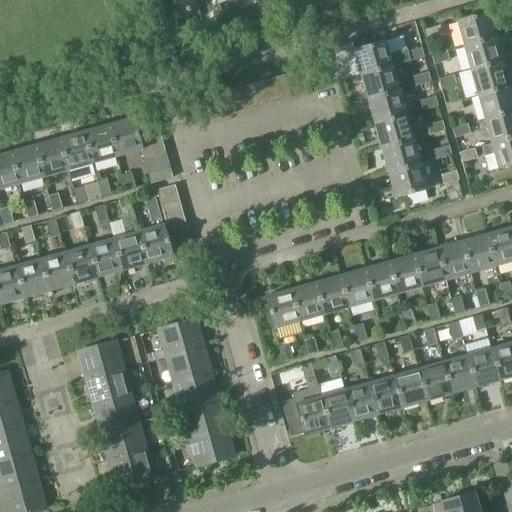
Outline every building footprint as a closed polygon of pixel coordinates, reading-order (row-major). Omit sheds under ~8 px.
[(456,21),(463,45),(495,37),(487,12),(456,21)] [(440,25),(424,29),(427,39),(442,34),(440,25)] [(463,45),(470,70),(502,61),(495,37),(463,45)] [(353,50),(361,75),(392,66),(408,61),(406,52),(407,51),(406,49),(389,54),(385,41),(353,50)] [(408,61),(423,57),(420,48),(407,51),(406,52),(408,61)] [(434,64),(449,60),(447,50),(431,54),(434,64)] [(470,70),(477,94),(509,86),(502,61),(470,70)] [(399,90),(392,66),(361,75),(368,99),(399,90)] [(305,68),(293,71),(300,95),(312,91),(305,68)] [(293,71),(282,75),(289,98),(300,95),(293,71)] [(415,85),(430,81),(427,72),(413,76),(415,85)] [(441,88),(456,84),(454,74),(438,79),(441,88)] [(282,75),(271,78),(277,101),(289,98),(282,75)] [(271,78),(260,81),(266,104),(277,101),(271,78)] [(260,81),(249,84),(255,107),(266,104),(260,81)] [(249,84),(237,87),(244,110),(255,107),(249,84)] [(477,94),(484,119),(511,111),(511,97),(509,86),(477,94)] [(237,87),(226,90),(233,114),(244,110),(237,87)] [(226,90),(214,94),(221,117),(233,114),(226,90)] [(406,115),(399,90),(368,99),(375,124),(406,115)] [(214,94),(203,97),(210,120),(221,117),(214,94)] [(422,110),(437,106),(434,96),(419,101),(422,110)] [(203,97),(192,100),(199,123),(210,120),(203,97)] [(448,113),(463,109),(460,99),(445,103),(448,113)] [(187,127),(199,123),(192,100),(180,103),(187,127)] [(511,111),(484,119),(491,144),(511,137),(511,111)] [(413,139),(406,115),(375,124),(382,148),(413,139)] [(108,125),(117,156),(141,149),(138,138),(132,118),(108,125)] [(429,135),(444,130),(441,121),(426,125),(429,135)] [(455,138),(470,133),(467,123),(452,128),(455,138)] [(92,163),(117,156),(108,125),(83,132),(92,163)] [(92,163),(83,132),(59,139),(68,170),(92,163)] [(138,138),(141,149),(163,144),(159,132),(138,138)] [(511,164),(511,137),(491,144),(482,147),(488,171),(498,169),(511,164)] [(33,146),(43,177),(68,170),(59,139),(33,146)] [(420,164),(413,139),(382,148),(389,173),(420,164)] [(163,144),(141,149),(144,162),(166,156),(163,144)] [(436,159),(451,155),(448,145),(433,150),(436,159)] [(9,153),(18,184),(43,177),(33,146),(9,153)] [(462,162),(477,158),(474,148),(459,152),(462,162)] [(0,189),(18,184),(9,153),(0,155),(0,189)] [(166,156),(144,162),(148,173),(169,167),(166,156)] [(427,189),(420,164),(389,173),(396,198),(427,189)] [(169,167),(148,173),(151,183),(172,177),(169,167)] [(443,184),(458,180),(455,171),(440,175),(443,184)] [(122,175),(127,190),(135,188),(131,173),(122,175)] [(98,182),(102,197),(111,194),(107,180),(98,182)] [(153,190),(156,203),(178,196),(174,185),(153,190)] [(73,189),(78,204),(87,201),(82,187),(73,189)] [(48,197),(53,211),(62,208),(57,194),(48,197)] [(156,203),(157,206),(159,214),(181,208),(178,196),(156,203)] [(126,235),(113,238),(122,270),(147,263),(138,231),(128,197),(119,200),(119,201),(123,216),(120,217),(126,235)] [(24,203),(28,218),(37,215),(33,200),(24,203)] [(103,204),(94,207),(98,222),(108,220),(103,204)] [(0,210),(4,224),(14,222),(10,207),(0,210)] [(159,214),(162,224),(163,225),(184,219),(181,208),(159,214)] [(79,211),(70,214),(74,229),(83,226),(79,211)] [(172,256),(169,248),(166,237),(163,225),(162,224),(159,214),(151,227),(138,231),(147,263),(172,256)] [(55,218),(45,221),(50,236),(59,233),(55,218)] [(188,231),(184,219),(163,225),(166,237),(188,231)] [(30,225),(21,228),(25,243),(34,240),(30,225)] [(511,236),(510,228),(485,235),(495,267),(511,261),(511,236)] [(191,242),(188,231),(166,237),(169,248),(191,242)] [(6,232),(0,233),(0,249),(0,250),(10,247),(6,232)] [(470,274),(495,267),(485,235),(461,242),(470,274)] [(98,277),(122,270),(113,238),(89,245),(98,277)] [(461,242),(436,249),(445,281),(470,274),(461,242)] [(73,284),(98,277),(89,245),(64,252),(73,284)] [(0,302),(1,304),(25,297),(22,289),(16,266),(10,247),(0,250),(5,269),(0,270),(0,302)] [(436,249),(412,256),(421,287),(445,281),(436,249)] [(55,289),(73,284),(64,252),(40,259),(49,289),(49,291),(55,289)] [(397,294),(421,287),(412,256),(388,263),(397,294)] [(40,259),(16,266),(22,289),(25,297),(49,291),(49,289),(40,259)] [(373,301),(397,294),(388,263),(363,270),(373,301)] [(363,270),(339,276),(348,308),(373,301),(363,270)] [(339,276),(315,283),(324,315),(348,308),(339,276)] [(315,283),(290,290),(299,322),(324,315),(315,283)] [(511,298),(511,292),(511,289),(510,283),(500,286),(504,300),(511,298)] [(275,329),(299,322),(290,290),(266,297),(275,329)] [(480,308),(489,305),(485,290),(476,293),(480,308)] [(455,315),(465,312),(460,297),(451,300),(455,315)] [(431,321),(440,319),(436,304),(427,306),(431,321)] [(497,311),(501,326),(510,323),(506,308),(497,311)] [(402,313),(407,328),(416,325),(412,310),(402,313)] [(472,318),(476,333),(486,330),(482,315),(472,318)] [(378,320),(383,335),(391,332),(387,318),(378,320)] [(170,356),(205,347),(197,319),(158,330),(158,331),(163,330),(169,354),(164,355),(165,358),(170,356)] [(448,325),(452,339),(461,337),(457,322),(448,325)] [(354,327),(358,342),(367,339),(363,324),(354,327)] [(424,331),(428,346),(437,343),(433,329),(424,331)] [(329,334),(334,349),(343,346),(338,331),(329,334)] [(399,338),(403,353),(413,350),(409,336),(399,338)] [(305,341),(308,356),(318,353),(314,338),(305,341)] [(85,379),(119,370),(113,346),(118,344),(117,342),(77,352),(77,353),(85,379)] [(511,342),(491,348),(500,381),(511,377),(511,342)] [(375,345),(379,360),(389,357),(385,343),(375,345)] [(289,345),(280,348),(284,363),(294,360),(289,345)] [(173,385),(178,384),(212,374),(205,347),(170,356),(177,381),(172,382),(173,385)] [(491,348),(466,355),(476,388),(500,381),(491,348)] [(350,352),(354,367),(364,364),(360,350),(350,352)] [(452,395),(476,388),(466,355),(442,362),(452,395)] [(326,359),(329,374),(339,371),(336,357),(326,359)] [(442,362),(418,369),(427,401),(452,395),(442,362)] [(301,367),(305,381),(315,378),(311,364),(301,367)] [(124,368),(119,370),(85,379),(92,406),(127,397),(120,372),(125,371),(124,368)] [(418,369),(394,376),(403,408),(427,401),(418,369)] [(0,404),(16,400),(8,372),(0,374),(0,404)] [(185,411),(220,401),(212,374),(178,384),(185,408),(180,409),(181,412),(185,411)] [(394,376),(370,382),(379,415),(403,408),(394,376)] [(320,396),(318,387),(317,387),(315,378),(305,381),(307,390),(293,394),(296,403),(300,419),(304,436),(329,429),(320,396)] [(354,422),(379,415),(370,382),(345,389),(354,422)] [(320,396),(329,429),(354,422),(345,389),(320,396)] [(127,397),(92,406),(100,433),(135,424),(128,399),(133,398),(132,395),(127,397)] [(0,433),(23,426),(16,400),(0,404),(0,433)] [(188,439),(193,438),(228,428),(220,401),(185,411),(192,435),(187,436),(188,439)] [(135,424),(100,433),(107,461),(143,451),(136,426),(140,425),(140,422),(135,424)] [(23,426),(0,433),(0,462),(31,454),(23,426)] [(195,463),(196,466),(235,455),(228,428),(193,438),(200,462),(195,463)] [(147,449),(143,451),(107,461),(115,489),(155,478),(155,477),(150,478),(143,453),(148,452),(147,449)] [(0,492),(5,491),(39,481),(31,454),(0,462),(0,473),(4,488),(0,489),(0,492)] [(35,511),(47,509),(39,481),(5,491),(10,511),(35,511)] [(441,501),(444,511),(479,511),(474,491),(441,501)]
